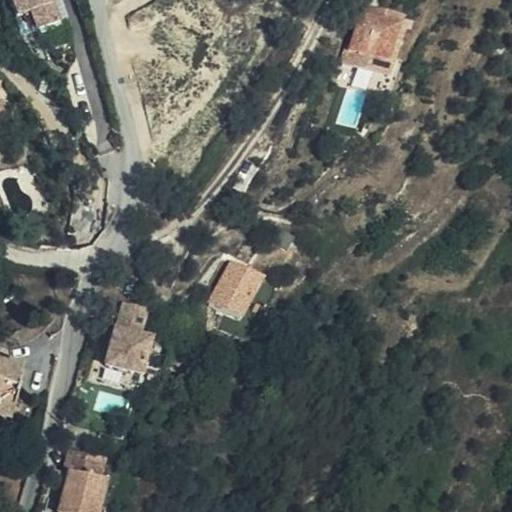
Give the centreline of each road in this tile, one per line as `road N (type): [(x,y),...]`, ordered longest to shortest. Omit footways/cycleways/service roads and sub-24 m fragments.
road 1 (unclassified): [(28,511),(90,286),(115,243),(138,168),(105,61),(96,0)]
road 2 (unknown): [(108,256),(146,258),(197,227),(283,110),(349,0)]
